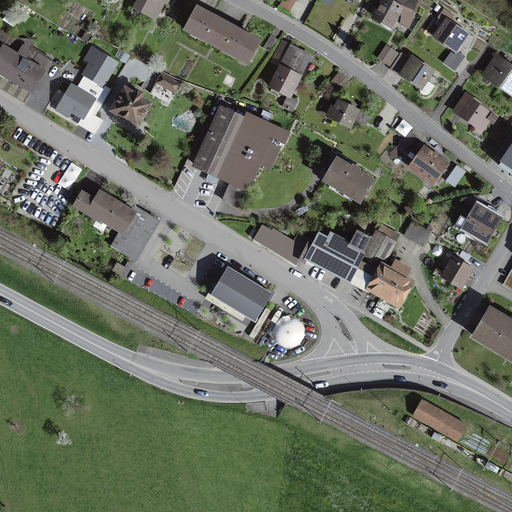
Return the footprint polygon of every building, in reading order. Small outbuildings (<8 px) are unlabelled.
[(148,12),(147,14),(156,20),(165,3),(164,3),(165,0),(136,0),(134,5),(148,12)] [(296,0),(282,0),(280,5),(290,11),(296,0)] [(391,26),(397,15),(410,21),(414,11),(413,10),(417,1),(415,0),(383,0),(374,17),(391,26)] [(217,45),(228,25),(196,8),(185,29),(191,32),(191,31),(217,45)] [(472,37),(466,34),(447,21),(436,37),(457,51),(461,45),(467,48),(472,37)] [(228,25),(217,45),(237,56),(237,57),(248,63),(260,42),(228,25)] [(0,73),(31,92),(50,61),(0,31),(0,73)] [(271,87),(289,96),(309,57),(283,43),(273,63),(281,67),(271,87)] [(378,58),(390,66),(394,60),(391,58),(396,52),(386,45),(378,58)] [(85,74),(98,82),(102,85),(115,63),(98,53),(85,74)] [(426,80),(432,71),(413,58),(401,75),(421,88),(420,90),(422,93),(424,94),(427,95),(429,93),(434,86),(426,80)] [(500,86),(511,69),(511,65),(504,60),(502,62),(497,58),(485,75),(500,86)] [(402,65),(397,61),(390,71),(395,75),(402,65)] [(511,94),(511,69),(500,86),(511,94)] [(162,74),(157,82),(175,92),(180,84),(162,74)] [(95,116),(110,90),(102,85),(98,82),(89,97),(72,87),(61,104),(83,117),(93,100),(97,102),(90,113),(95,116)] [(146,111),(150,104),(141,99),(142,98),(142,94),(134,89),(131,93),(125,89),(112,110),(137,125),(141,119),(145,122),(150,114),(146,111)] [(466,95),(455,111),(483,130),(488,122),(482,118),(486,112),(477,106),(479,103),(466,95)] [(327,115),(349,126),(357,111),(349,107),(350,104),(341,100),(337,108),(332,106),(327,115)] [(236,143),(263,156),(270,141),(279,145),(280,143),(283,144),(288,134),(249,116),(247,120),(222,109),(195,166),(209,172),(206,179),(217,184),(236,143)] [(404,118),(396,127),(405,135),(413,126),(404,118)] [(103,130),(114,137),(119,128),(106,120),(102,127),(103,130)] [(410,132),(400,143),(405,148),(416,137),(410,132)] [(511,147),(503,161),(511,167),(511,147)] [(412,166),(433,181),(445,165),(424,149),(412,166)] [(352,168),(337,158),(323,180),(361,202),(374,181),(358,172),(360,170),(353,166),(352,168)] [(58,182),(69,189),(83,167),(72,161),(58,182)] [(457,162),(446,178),(456,185),(467,169),(457,162)] [(231,186),(224,201),(239,208),(246,193),(231,186)] [(100,218),(121,230),(132,212),(100,193),(95,200),(82,192),(74,207),(87,215),(87,214),(95,220),(100,218)] [(463,228),(487,242),(500,219),(476,205),(463,228)] [(135,207),(132,212),(121,230),(111,246),(135,260),(159,221),(135,207)] [(431,232),(412,221),(404,235),(423,246),(431,232)] [(307,259),(349,281),(372,238),(357,230),(350,245),(331,235),(327,242),(318,237),(314,243),(298,234),(293,242),(273,231),(261,226),(254,239),(295,264),(298,259),(305,262),(307,259)] [(376,231),(372,238),(349,281),(368,291),(370,288),(382,266),(383,266),(396,243),(394,242),(398,235),(382,226),(378,233),(376,231)] [(464,265),(453,259),(442,276),(461,286),(472,267),(466,263),(464,265)] [(396,262),(391,271),(383,266),(382,266),(370,288),(398,304),(411,282),(404,278),(409,270),(396,262)] [(113,270),(120,274),(120,276),(125,279),(132,266),(127,263),(125,267),(118,263),(113,270)] [(272,293),(228,266),(213,291),(217,294),(217,293),(224,297),(222,302),(255,322),(272,293)] [(511,320),(490,308),(473,336),(474,336),(476,333),(486,339),(484,342),(494,348),(496,345),(510,353),(508,356),(511,358),(511,320)] [(305,336),(305,330),(303,325),(300,321),(296,318),(290,316),(285,317),(280,319),(276,322),(273,327),(273,332),(273,337),(276,342),(280,346),(284,348),(290,348),(295,347),(299,345),(303,341),(305,336)] [(466,425),(422,400),(413,415),(457,440),(466,425)]
